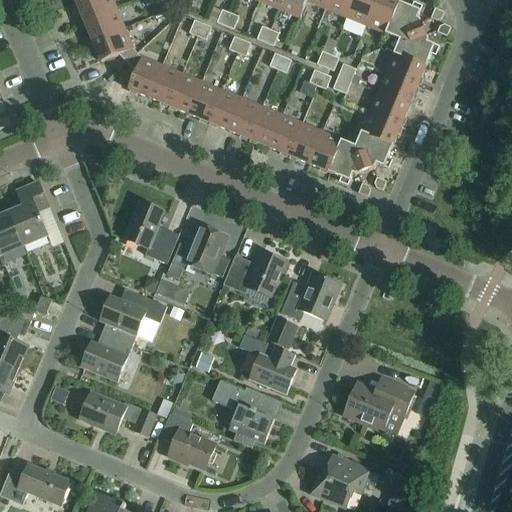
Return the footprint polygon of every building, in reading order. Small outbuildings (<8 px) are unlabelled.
[(116,10),(111,0),(84,0),(76,3),(84,23),(116,10)] [(194,0),(184,0),(180,10),(189,13),(194,0)] [(260,0),(259,3),(279,11),(283,0),(260,0)] [(300,20),(307,3),(306,3),(307,0),(283,0),(279,11),(300,20)] [(307,0),(306,3),(307,3),(326,11),(330,0),(307,0)] [(330,0),(326,11),(346,19),(354,0),(330,0)] [(354,0),(346,19),(366,28),(377,0),(354,0)] [(377,0),(366,28),(386,36),(399,4),(390,0),(377,0)] [(399,42),(394,55),(426,68),(434,47),(427,44),(428,41),(420,21),(417,20),(420,12),(399,4),(386,36),(399,42)] [(124,30),(116,10),(84,23),(92,43),(124,30)] [(444,14),(435,10),(431,20),(437,22),(442,21),(444,14)] [(217,25),(225,28),(231,15),(222,12),(217,25)] [(233,32),(239,19),(231,15),(225,28),(233,32)] [(203,26),(194,22),(189,35),(198,38),(203,26)] [(203,26),(198,38),(206,42),(211,29),(203,26)] [(447,38),(451,29),(444,26),(440,28),(437,34),(447,38)] [(265,45),(271,32),(262,28),(257,41),(265,45)] [(133,51),(124,30),(92,43),(101,64),(119,57),(127,65),(137,55),(133,51)] [(273,48),(279,35),(271,32),(265,45),(273,48)] [(243,42),(234,38),(229,51),(238,55),(243,42)] [(251,45),(243,42),(238,55),(245,58),(251,45)] [(317,66),(325,70),(330,57),(322,53),(317,66)] [(141,59),(137,55),(127,65),(135,73),(128,91),(149,100),(162,68),(141,59)] [(277,72),(283,59),(275,55),(269,68),(277,72)] [(394,55),(385,75),(418,88),(426,68),(394,55)] [(330,57),(325,70),(333,73),(339,60),(330,57)] [(277,72),(286,75),(291,62),(283,59),(277,72)] [(344,81),(349,68),(343,66),(338,78),(344,81)] [(182,76),(162,68),(149,100),(169,108),(182,76)] [(351,84),(356,71),(349,68),(344,81),(351,84)] [(309,85),(317,88),(323,75),(314,72),(309,85)] [(323,75),(317,88),(326,92),(331,79),(323,75)] [(385,75),(377,96),(409,108),(418,88),(385,75)] [(189,116),(202,84),(182,76),(169,108),(189,116)] [(344,81),(338,78),(333,91),(339,93),(344,81)] [(351,84),(344,81),(339,93),(346,96),(351,84)] [(209,125),(222,93),(202,84),(189,116),(209,125)] [(222,93),(209,125),(229,133),(242,101),(222,93)] [(369,114),(401,128),(409,108),(377,96),(369,114)] [(242,101),(229,133),(249,141),(262,109),(242,101)] [(262,109),(249,141),(269,150),(282,117),(262,109)] [(401,128),(369,114),(361,134),(393,148),(401,128)] [(302,126),(282,117),(269,150),(289,158),(302,126)] [(322,134),(302,126),(289,158),(309,166),(322,134)] [(342,142),(322,134),(309,166),(329,174),(342,142)] [(355,148),(342,142),(329,174),(350,183),(353,176),(355,177),(376,168),(377,166),(384,169),(393,148),(361,134),(355,148)] [(376,190),(383,193),(387,183),(377,179),(374,185),(376,190)] [(23,209),(10,215),(24,248),(48,238),(52,248),(63,243),(38,185),(17,194),(23,209)] [(362,185),(358,195),(368,199),(370,192),(368,188),(362,185)] [(125,241),(148,251),(145,257),(167,266),(177,241),(156,232),(164,214),(140,204),(125,241)] [(0,257),(0,258),(24,248),(10,215),(0,219),(0,257)] [(191,250),(185,264),(186,265),(212,275),(222,279),(229,262),(219,258),(227,240),(200,229),(191,250)] [(234,262),(223,287),(245,296),(248,290),(271,299),(285,264),(261,254),(255,270),(234,262)] [(179,282),(183,272),(171,267),(167,277),(179,282)] [(341,287),(312,275),(307,289),(294,284),(281,315),(299,323),(303,314),(326,323),(341,287)] [(102,336),(132,349),(145,319),(158,324),(165,308),(123,291),(119,302),(110,298),(100,323),(106,325),(102,336)] [(52,303),(45,300),(41,298),(35,313),(45,318),(52,303)] [(0,365),(18,373),(28,349),(3,338),(6,331),(19,336),(25,321),(5,313),(0,315),(0,365)] [(268,341),(287,348),(294,330),(275,323),(268,341)] [(117,384),(132,349),(102,336),(97,347),(91,344),(81,369),(117,384)] [(250,381),(286,396),(296,372),(291,369),(295,358),(243,336),(238,349),(259,358),(250,381)] [(18,373),(0,365),(0,393),(8,396),(18,373)] [(414,396),(378,381),(373,394),(356,387),(342,419),(383,435),(390,417),(403,422),(414,396)] [(212,403),(237,413),(229,431),(236,434),(233,442),(252,450),(255,442),(264,446),(282,404),(246,390),(245,393),(220,383),(212,403)] [(115,437),(124,417),(138,423),(134,434),(147,440),(156,417),(125,404),(124,407),(91,394),(79,422),(115,437)] [(175,441),(168,459),(180,464),(181,462),(205,472),(216,447),(189,435),(193,425),(170,416),(162,435),(175,441)] [(370,473),(339,460),(333,457),(326,474),(329,475),(326,481),(318,477),(310,496),(346,511),(353,493),(360,496),(370,473)] [(28,467),(24,478),(10,472),(0,496),(0,498),(22,507),(28,494),(60,508),(70,484),(28,467)] [(123,511),(126,507),(96,495),(88,511),(123,511)]
